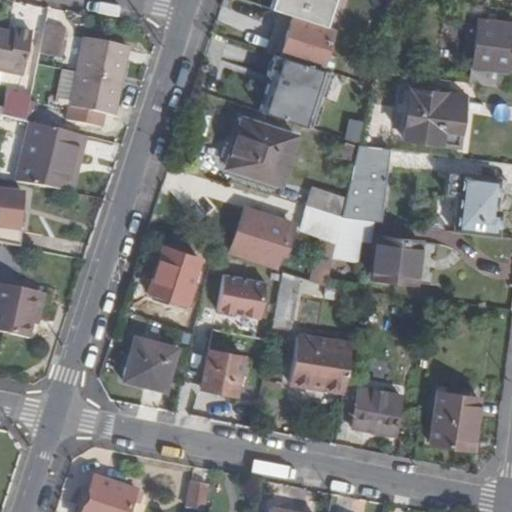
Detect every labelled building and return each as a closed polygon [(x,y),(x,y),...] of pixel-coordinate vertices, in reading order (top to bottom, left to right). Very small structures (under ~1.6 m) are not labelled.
[(319,69),(332,29),(291,15),(277,55),(319,69)] [(468,84),(506,89),(511,41),(511,24),(477,19),(468,84)] [(62,28),(46,25),(39,55),(55,58),(62,28)] [(0,71),(22,76),(32,32),(14,29),(14,34),(0,30),(0,71)] [(114,116),(120,88),(114,86),(116,75),(123,76),(129,48),(84,38),(77,73),(62,70),(55,103),(69,106),(66,117),(99,124),(102,114),(114,116)] [(114,86),(120,88),(123,76),(116,75),(114,86)] [(464,92),(462,92),(461,96),(409,89),(403,138),(457,145),(464,92)] [(25,121),(30,96),(10,92),(6,108),(5,115),(25,121)] [(369,104),(367,121),(399,125),(401,108),(369,104)] [(350,117),(344,136),(358,141),(364,122),(350,117)] [(225,167),(280,185),(296,138),(241,120),(225,167)] [(79,153),(84,136),(30,122),(15,182),(65,192),(74,152),(79,153)] [(378,224),(387,150),(363,147),(357,146),(346,199),(341,219),(371,222),(378,224)] [(65,192),(70,192),(79,153),(74,152),(65,192)] [(451,232),(497,238),(500,213),(494,212),(497,180),(446,173),(443,196),(456,197),(451,232)] [(0,203),(0,243),(18,247),(25,193),(0,189),(0,199),(1,200),(0,203)] [(313,189),(307,208),(308,208),(341,219),(346,199),(313,189)] [(230,252),(276,267),(291,224),(245,208),(230,252)] [(300,232),(322,239),(336,244),(341,219),(308,208),(300,232)] [(336,244),(332,260),(355,263),(358,242),(368,243),(371,222),(341,219),(336,244)] [(284,273),(300,279),(326,287),(332,260),(336,244),(322,239),(316,272),(287,264),(284,273)] [(430,285),(434,245),(377,239),(373,279),(430,285)] [(190,284),(198,259),(163,247),(148,294),(185,307),(193,284),(190,284)] [(259,317),(266,280),(222,271),(214,308),(259,317)] [(282,272),(272,327),(291,330),(300,279),(284,273),(282,272)] [(32,324),(39,293),(0,285),(0,331),(29,338),(32,324)] [(44,294),(39,293),(32,324),(38,325),(44,294)] [(290,384),(344,392),(351,345),(297,336),(290,384)] [(164,392),(177,349),(134,337),(121,381),(164,392)] [(236,395),(243,356),(209,349),(202,388),(236,395)] [(394,437),(402,397),(359,388),(351,429),(394,437)] [(471,450),(479,399),(437,392),(430,443),(471,450)] [(127,511),(134,492),(93,479),(82,511),(127,511)] [(207,485),(192,482),(187,508),(202,511),(207,485)]
